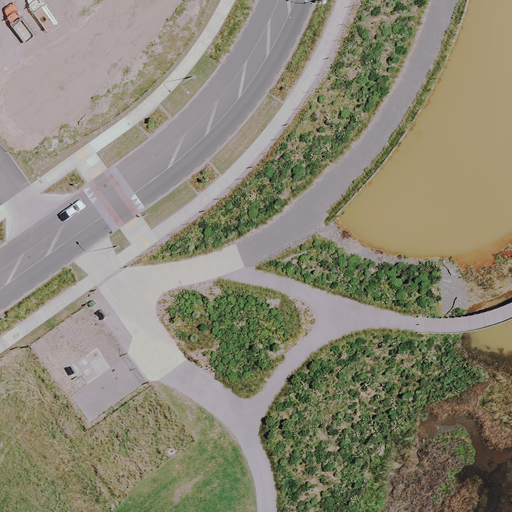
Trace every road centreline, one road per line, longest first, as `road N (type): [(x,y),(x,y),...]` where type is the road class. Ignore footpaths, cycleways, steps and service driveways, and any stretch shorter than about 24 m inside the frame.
road 1 (track): [(105,272),(143,279),(198,267),(261,245),(316,207),(379,134),(443,0)]
road 2 (unclassified): [(284,0),(240,82),(184,144),(0,282)]
road 3 (track): [(72,231),(168,351),(140,371)]
